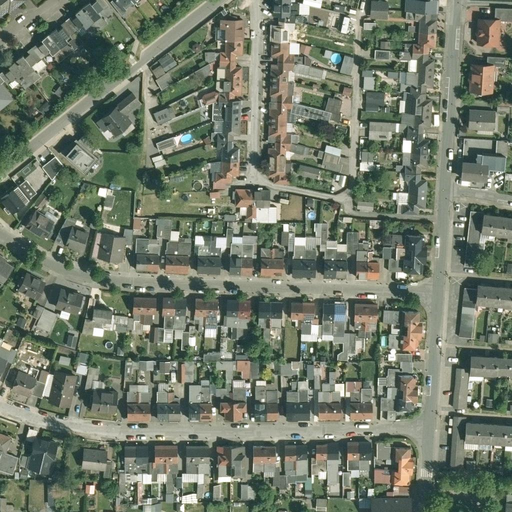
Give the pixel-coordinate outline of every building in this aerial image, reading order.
[(0,0),(0,14),(14,3),(16,5),(21,0),(0,0)] [(97,0),(95,0),(93,3),(90,0),(83,6),(101,28),(109,21),(100,9),(103,7),(97,0)] [(109,4),(106,0),(97,0),(103,7),(104,8),(109,4)] [(289,0),(273,0),(273,12),(280,13),(280,19),(289,20),(289,12),(289,0)] [(388,0),(382,0),(371,0),(371,7),(372,7),(387,8),(388,0)] [(420,0),(421,2),(407,1),(406,9),(430,11),(430,5),(437,5),(437,0),(420,0)] [(345,5),(335,2),(334,8),(343,11),(345,5)] [(101,28),(83,6),(76,12),(78,14),(73,18),(79,26),(83,23),(92,35),(101,28)] [(511,6),(495,6),(495,18),(499,18),(499,19),(511,19),(511,6)] [(387,8),(372,7),(372,15),(387,16),(387,8)] [(430,11),(406,9),(405,18),(420,19),(419,30),(435,31),(436,11),(430,11)] [(236,15),(229,14),(227,17),(221,17),(221,25),(221,26),(227,26),(226,38),(242,39),(243,39),(243,18),(237,18),(236,15)] [(340,29),(345,30),(349,15),(344,14),(340,29)] [(73,18),(71,15),(67,19),(76,31),(80,27),(79,26),(73,18)] [(495,18),(479,17),(479,25),(477,27),(476,32),(478,34),(478,41),(498,42),(499,19),(499,18),(495,18)] [(76,31),(67,19),(61,23),(63,25),(69,33),(71,35),(76,31)] [(289,20),(280,19),(279,26),(273,25),(272,39),(288,40),(289,27),(289,20)] [(58,30),(56,27),(50,32),(67,54),(75,48),(66,36),(69,33),(63,25),(58,30)] [(221,26),(221,25),(218,25),(217,38),(226,38),(227,26),(221,26)] [(435,31),(419,30),(418,42),(418,50),(427,51),(428,45),(434,45),(435,31)] [(50,32),(42,38),(44,41),(39,44),(46,52),(49,49),(58,61),(67,54),(50,32)] [(242,39),(226,38),(226,50),(220,50),(220,58),(235,58),(235,52),(242,52),(242,39)] [(272,39),(272,53),(278,53),(278,59),(293,60),(293,54),(293,52),(288,52),(288,40),(272,39)] [(308,52),(310,43),(301,41),(298,49),(308,52)] [(39,44),(37,42),(33,45),(42,57),(47,54),(46,52),(39,44)] [(348,51),(350,44),(340,42),(338,49),(348,51)] [(42,57),(33,45),(28,49),(36,60),(37,61),(42,57)] [(388,48),(375,47),(374,56),(388,57),(388,48)] [(412,50),(400,49),(399,58),(409,58),(417,58),(418,50),(412,50)] [(427,51),(418,50),(417,58),(417,70),(433,71),(434,59),(427,58),(427,51)] [(30,52),(25,56),(23,54),(16,59),(34,81),(42,74),(33,62),(36,60),(30,52)] [(175,62),(169,52),(160,58),(166,68),(175,62)] [(349,72),(353,55),(343,52),(339,69),(349,72)] [(302,54),(293,54),(293,60),(302,62),(302,54)] [(505,56),(487,54),(487,63),(492,64),(505,65),(505,56)] [(235,58),(220,58),(220,65),(218,65),(218,78),(225,78),(230,78),(241,79),(241,65),(235,65),(235,58)] [(417,58),(409,58),(408,70),(417,70),(417,58)] [(34,81),(16,59),(9,65),(10,67),(6,71),(12,78),(16,75),(25,87),(34,81)] [(293,60),(278,59),(278,63),(272,63),(271,79),(287,80),(287,68),(292,68),(293,68),(293,60)] [(293,60),(293,68),(292,68),(292,69),(307,73),(309,64),(302,62),(293,60)] [(209,61),(196,69),(200,75),(203,75),(207,73),(209,69),(209,61)] [(487,63),(472,62),(471,88),(491,89),(492,64),(487,63)] [(322,67),(309,64),(307,73),(320,76),(322,67)] [(362,67),(362,86),(374,86),(375,73),(371,73),(372,67),(362,67)] [(6,71),(5,68),(0,71),(0,72),(5,79),(9,84),(14,80),(12,78),(6,71)] [(433,71),(417,70),(416,83),(415,90),(425,91),(425,84),(432,85),(433,71)] [(170,74),(158,81),(162,87),(174,80),(170,74)] [(225,78),(218,78),(216,79),(216,89),(204,93),(203,96),(205,103),(200,104),(200,105),(216,99),(216,98),(219,99),(219,98),(234,98),(234,92),(241,92),(241,79),(230,78),(225,78)] [(287,80),(271,79),(271,93),(277,93),(277,99),(292,100),(292,99),(302,100),(303,94),(292,92),(286,92),(287,80)] [(0,82),(0,106),(5,102),(3,99),(9,94),(0,83),(0,82)] [(55,90),(60,95),(65,90),(59,85),(55,90)] [(378,90),(366,90),(366,102),(377,102),(378,90)] [(415,90),(410,90),(409,97),(407,97),(406,110),(414,110),(430,111),(431,98),(424,97),(425,91),(415,90)] [(133,91),(122,99),(130,109),(141,101),(133,91)] [(234,98),(219,98),(219,99),(218,106),(224,106),(223,118),(224,118),(240,119),(240,105),(234,105),(234,98)] [(292,100),(277,99),(277,100),(270,99),(270,100),(271,100),(271,105),(270,105),(269,119),(286,120),(286,108),(291,108),(290,110),(291,110),(291,109),(296,110),(296,111),(328,120),(329,117),(331,110),(311,105),(292,100)] [(121,110),(116,104),(103,115),(110,124),(109,124),(110,125),(110,124),(117,129),(121,126),(121,127),(121,128),(132,120),(123,109),(121,110)] [(167,106),(154,111),(159,122),(172,116),(167,106)] [(495,109),(470,106),(468,124),(494,126),(495,109)] [(340,112),(331,110),(329,117),(339,119),(340,112)] [(430,111),(414,110),(413,123),(413,130),(422,131),(423,125),(429,125),(430,111)] [(240,119),(224,118),(223,130),(223,138),(232,139),(233,132),(239,132),(240,119)] [(286,120),(269,119),(269,133),(270,133),(270,139),(269,138),(269,139),(275,139),(285,140),(285,132),(286,120)] [(389,121),(369,120),(369,128),(389,129),(389,121)] [(389,129),(369,128),(369,135),(388,137),(389,129)] [(422,131),(413,130),(412,138),(412,150),(428,151),(429,138),(422,138),(422,131)] [(96,144),(84,131),(78,139),(90,149),(96,144)] [(297,133),(285,132),(285,140),(291,140),(297,142),(297,133)] [(173,134),(156,140),(159,148),(176,142),(173,134)] [(232,139),(223,138),(223,146),(222,158),(238,159),(239,145),(232,145),(232,139)] [(285,140),(275,139),(275,145),(268,145),(268,159),(285,160),(285,148),(291,148),(291,140),(285,140)] [(94,155),(76,140),(65,152),(83,168),(94,155)] [(297,142),(291,140),(291,148),(295,148),(295,149),(303,152),(305,144),(297,142)] [(341,146),(327,142),(325,149),(340,153),(341,146)] [(325,149),(319,147),(317,154),(323,156),(325,149)] [(359,167),(375,167),(375,160),(372,160),(372,148),(360,148),(359,167)] [(340,153),(325,149),(323,156),(322,161),(326,162),(325,165),(340,168),(342,161),(338,161),(340,153)] [(428,151),(412,150),(411,163),(410,170),(420,171),(420,165),(427,165),(428,151)] [(500,153),(482,151),(481,162),(487,163),(500,164),(504,164),(505,154),(505,153),(500,153)] [(55,152),(42,163),(53,177),(63,162),(55,152)] [(238,159),(222,158),(222,171),(216,170),(216,178),(231,179),(231,172),(238,172),(238,159)] [(285,160),(268,159),(268,173),(274,173),(274,180),(290,181),(290,172),(285,172),(285,160)] [(399,175),(404,175),(404,161),(394,161),(394,168),(399,168),(399,175)] [(481,162),(462,161),(461,174),(486,176),(487,163),(481,162)] [(319,168),(299,163),(298,171),(318,175),(319,168)] [(420,171),(410,170),(410,178),(409,190),(425,191),(426,179),(419,178),(420,171)] [(26,177),(19,182),(30,195),(36,189),(26,177)] [(18,183),(2,196),(12,209),(29,196),(18,183)] [(253,187),(236,187),(236,190),(236,196),(236,203),(247,203),(247,216),(252,216),(253,187)] [(268,188),(253,187),(252,216),(257,216),(258,204),(268,204),(268,188)] [(42,190),(35,200),(41,205),(49,196),(42,190)] [(425,191),(409,190),(408,203),(403,202),(402,210),(417,211),(418,204),(424,205),(425,191)] [(114,193),(108,192),(105,203),(112,205),(114,193)] [(356,198),(356,207),(372,207),(372,198),(356,198)] [(54,219),(36,208),(26,223),(44,235),(54,219)] [(484,210),(471,208),(469,221),(481,222),(482,222),(483,212),(484,210)] [(497,214),(483,212),(482,222),(481,229),(495,231),(497,214)] [(510,215),(497,214),(495,231),(508,233),(510,215)] [(64,221),(55,238),(66,242),(66,241),(72,224),(64,221)] [(88,230),(72,224),(66,241),(73,244),(73,246),(82,249),(88,230)] [(134,226),(125,225),(124,234),(123,241),(132,242),(134,226)] [(98,229),(92,254),(100,255),(100,254),(102,254),(105,239),(102,239),(104,231),(98,229)] [(495,231),(481,229),(480,238),(484,239),(485,235),(494,236),(495,231)] [(124,234),(104,230),(104,231),(102,239),(105,239),(102,254),(100,254),(100,255),(120,259),(123,241),(124,234)] [(420,233),(406,232),(406,234),(405,245),(412,245),(412,243),(423,244),(423,243),(424,237),(425,236),(425,234),(424,233),(422,232),(420,233)] [(406,234),(393,233),(392,236),(392,242),(392,244),(397,245),(405,245),(406,234)] [(236,247),(231,247),(231,254),(230,254),(230,270),(241,271),(242,245),(242,240),(243,234),(237,234),(236,247)] [(179,240),(168,239),(166,268),(177,268),(178,252),(179,242),(179,240)] [(254,241),(242,240),(242,245),(241,271),(252,271),(254,241)] [(149,241),(138,241),(137,251),(148,252),(149,241)] [(160,242),(149,241),(148,252),(159,252),(160,242)] [(358,248),(357,248),(357,251),(357,259),(356,259),(356,274),(367,275),(367,274),(368,259),(368,249),(368,241),(363,241),(362,248),(358,248)] [(185,243),(179,242),(178,252),(189,253),(189,249),(182,249),(183,245),(185,245),(185,243)] [(305,242),(294,242),(294,253),(293,253),(292,272),(303,273),(303,272),(304,272),(305,242)] [(316,247),(305,246),(305,242),(304,272),(303,272),(303,273),(315,273),(316,247)] [(199,243),(198,269),(209,269),(210,244),(204,244),(199,243)] [(216,244),(210,244),(209,269),(220,270),(220,269),(222,243),(216,243),(216,244)] [(423,244),(412,243),(412,245),(411,257),(412,257),(411,259),(422,260),(423,260),(425,261),(426,243),(423,243),(423,244)] [(336,245),(325,244),(324,273),(335,274),(336,248),(336,245)] [(405,245),(397,245),(396,256),(405,256),(411,257),(412,245),(405,245)] [(279,246),(273,246),(272,256),(283,256),(283,252),(280,252),(280,249),(279,249),(279,246)] [(346,248),(336,248),(335,274),(346,274),(347,258),(347,251),(346,251),(346,248)] [(148,252),(137,251),(136,267),(147,267),(148,252)] [(159,252),(148,252),(147,267),(158,267),(159,252)] [(189,253),(178,252),(177,268),(188,269),(189,253)] [(0,284),(14,263),(0,254),(0,284)] [(268,256),(261,256),(261,271),(272,271),(272,256),(268,256)] [(283,256),(272,256),(272,271),(283,272),(283,256)] [(396,256),(389,256),(389,267),(398,268),(398,263),(396,263),(396,256)] [(405,256),(396,256),(396,263),(398,263),(398,268),(404,268),(405,256)] [(422,260),(411,259),(412,257),(411,257),(405,256),(404,268),(422,270),(423,260),(422,260)] [(372,259),(368,259),(367,274),(378,275),(379,260),(372,259)] [(45,280),(27,270),(19,286),(37,295),(45,280)] [(491,283),(478,282),(476,299),(476,300),(489,302),(491,283)] [(505,285),(491,283),(489,302),(503,303),(505,285)] [(511,285),(505,285),(503,303),(511,303),(511,285)] [(83,293),(61,287),(56,304),(78,310),(83,293)] [(145,295),(134,294),(133,310),(134,310),(144,310),(145,295)] [(157,295),(145,294),(145,295),(144,310),(152,310),(156,311),(157,295)] [(175,296),(164,295),(163,311),(165,311),(164,325),(165,325),(173,326),(175,296)] [(187,296),(175,296),(173,326),(185,327),(187,296)] [(206,297),(195,296),(194,317),(199,317),(198,322),(205,323),(206,297)] [(218,297),(206,297),(205,323),(205,325),(216,325),(218,297)] [(238,298),(227,298),(226,313),(237,313),(238,298)] [(249,299),(238,298),(237,313),(248,314),(249,299)] [(271,299),(260,299),(259,314),(270,314),(271,299)] [(281,299),(271,299),(270,314),(281,315),(281,299)] [(302,300),(291,300),(290,315),(295,316),(301,316),(302,300)] [(313,301),(302,300),(301,316),(311,316),(312,316),(313,301)] [(333,301),(323,301),(322,316),(323,316),(322,322),(322,331),(323,331),(332,331),(333,301)] [(344,302),(333,301),(332,331),(332,333),(343,333),(343,317),(344,317),(344,302)] [(44,305),(38,302),(33,313),(39,315),(44,305)] [(366,302),(355,302),(354,317),(355,317),(366,318),(366,302)] [(377,303),(366,302),(366,318),(369,318),(376,318),(377,303)] [(58,310),(44,305),(39,315),(36,322),(51,328),(58,310)] [(88,305),(82,330),(93,331),(94,325),(102,326),(103,318),(94,317),(93,317),(94,306),(88,305)] [(112,308),(95,306),(94,306),(93,317),(94,317),(103,318),(110,319),(111,319),(113,308),(112,308)] [(393,310),(384,309),(383,320),(393,321),(393,310)] [(403,309),(394,309),(393,310),(393,321),(401,321),(408,321),(408,319),(419,320),(419,319),(419,310),(403,309)] [(144,310),(134,310),(134,314),(135,314),(135,317),(138,317),(138,320),(144,320),(144,310)] [(152,310),(144,310),(144,320),(144,321),(151,321),(152,310)] [(237,313),(226,313),(226,323),(237,324),(237,313)] [(248,314),(237,313),(237,324),(243,324),(247,324),(248,314)] [(270,314),(259,314),(259,321),(264,322),(264,324),(265,324),(265,335),(269,335),(270,330),(270,314)] [(281,315),(270,314),(270,330),(275,330),(276,322),(274,322),(274,319),(281,319),(281,315)] [(311,316),(301,316),(301,326),(300,329),(310,330),(311,316)] [(366,318),(355,317),(354,325),(359,325),(358,335),(365,335),(365,328),(366,318)] [(419,320),(408,319),(408,321),(401,321),(401,325),(402,325),(401,332),(407,333),(407,335),(418,336),(421,336),(422,319),(419,319),(419,320)] [(68,331),(66,341),(74,343),(76,333),(68,331)] [(393,331),(390,331),(389,344),(414,345),(415,346),(416,346),(418,345),(418,343),(417,342),(418,336),(407,335),(407,333),(401,332),(396,331),(393,331)] [(17,349),(12,346),(6,357),(7,358),(13,360),(17,349)] [(60,352),(58,359),(68,362),(69,355),(60,352)] [(484,354),(471,353),(470,366),(470,371),(483,372),(484,354)] [(498,355),(484,354),(483,372),(497,373),(498,355)] [(511,355),(498,355),(497,373),(510,374),(511,355)] [(133,356),(126,356),(125,374),(132,374),(133,356)] [(235,356),(235,367),(241,367),(241,374),(249,375),(249,356),(235,356)] [(159,369),(168,369),(168,358),(159,358),(159,369)] [(258,358),(250,358),(250,368),(250,374),(258,374),(258,358)] [(90,361),(79,359),(76,370),(87,372),(90,361)] [(292,360),(281,360),(281,371),(292,371),(292,360)] [(29,373),(19,369),(13,386),(30,392),(31,391),(36,377),(29,374),(29,373)] [(60,400),(66,370),(57,369),(50,398),(60,400)] [(66,370),(60,400),(69,402),(76,373),(66,370)] [(95,371),(88,370),(85,386),(92,387),(95,371)] [(398,373),(389,372),(388,384),(393,384),(397,384),(398,373)] [(412,373),(398,372),(398,373),(397,384),(404,385),(404,382),(415,383),(415,382),(415,376),(416,375),(416,373),(415,372),(414,372),(412,373)] [(46,380),(36,377),(31,391),(42,395),(46,380)] [(415,383),(404,382),(404,385),(397,384),(393,384),(392,395),(397,395),(403,396),(403,398),(414,399),(417,399),(418,383),(415,382),(415,383)] [(207,383),(201,383),(201,389),(200,389),(200,400),(211,400),(211,389),(207,389),(207,383)] [(246,383),(233,383),(233,389),(233,399),(246,399),(246,383)] [(266,384),(256,384),(256,399),(255,399),(255,416),(267,415),(266,389),(266,387),(266,384)] [(308,385),(298,386),(298,387),(298,388),(298,415),(309,415),(309,399),(308,399),(308,385)] [(372,385),(361,385),(361,388),(361,399),(371,399),(371,396),(372,396),(372,385)] [(117,389),(94,386),(92,406),(115,409),(117,389)] [(277,387),(266,387),(266,389),(267,415),(278,415),(277,400),(277,387)] [(168,389),(158,389),(158,399),(157,399),(158,416),(169,416),(169,415),(169,396),(169,389),(169,388),(168,388),(168,389)] [(298,388),(287,388),(287,415),(298,415),(298,388)] [(324,388),(319,388),(319,400),(329,400),(329,388),(324,388)] [(340,388),(333,388),(329,388),(329,400),(340,399),(340,388)] [(361,388),(351,388),(351,399),(361,399),(361,388)] [(139,389),(128,389),(128,400),(128,416),(139,416),(139,389)] [(150,389),(139,389),(139,416),(150,416),(150,389)] [(200,389),(190,389),(190,400),(189,400),(189,415),(200,415),(200,400),(200,389)] [(230,389),(227,389),(227,391),(224,391),(224,392),(222,392),(221,392),(222,392),(222,399),(221,399),(233,399),(233,389),(230,389)] [(392,395),(388,394),(387,407),(396,408),(397,395),(392,395)] [(173,395),(169,396),(169,415),(180,415),(180,396),(173,395)] [(414,399),(403,398),(403,396),(397,395),(396,408),(413,409),(414,399)] [(233,399),(221,399),(221,407),(225,407),(225,415),(233,415),(233,399)] [(246,399),(233,399),(233,415),(242,415),(242,407),(246,407),(246,399)] [(340,399),(329,400),(330,415),(341,415),(340,399)] [(351,399),(350,399),(350,415),(361,415),(361,399),(351,399)] [(371,399),(361,399),(361,415),(372,415),(372,399),(371,399)] [(211,400),(200,400),(200,415),(211,415),(211,400)] [(329,400),(319,400),(319,415),(330,415),(329,400)] [(466,417),(454,416),(453,427),(465,428),(466,423),(466,417)] [(479,424),(466,423),(465,428),(465,434),(465,440),(465,441),(478,441),(479,424)] [(493,425),(479,424),(478,441),(492,442),(493,425)] [(506,425),(493,425),(492,442),(505,443),(506,425)] [(11,434),(0,430),(0,447),(2,449),(5,450),(6,449),(11,434)] [(59,438),(34,432),(30,450),(55,456),(59,438)] [(371,442),(360,443),(360,469),(370,469),(369,458),(371,458),(371,442)] [(148,443),(137,443),(137,444),(137,470),(142,470),(144,470),(148,470),(148,443)] [(178,443),(167,444),(167,459),(167,470),(173,470),(177,470),(177,459),(178,459),(178,443)] [(198,443),(187,443),(187,470),(198,470),(198,443)] [(209,443),(198,443),(198,470),(210,470),(209,443)] [(231,443),(219,443),(219,460),(232,460),(231,443)] [(244,443),(231,443),(232,460),(232,473),(244,473),(244,443)] [(265,443),(254,443),(254,459),(265,459),(265,443)] [(276,443),(265,443),(265,459),(265,471),(274,471),(275,471),(275,469),(275,459),(276,459),(276,443)] [(296,443),(285,443),(285,458),(286,459),(297,459),(296,443)] [(307,443),(296,443),(297,459),(307,458),(307,443)] [(328,443),(316,443),(316,458),(328,458),(328,443)] [(339,443),(328,443),(328,458),(337,458),(339,458),(339,443)] [(360,443),(348,443),(348,470),(360,469),(360,443)] [(137,444),(126,444),(126,463),(134,463),(134,467),(131,468),(131,470),(137,470),(137,444)] [(167,444),(155,444),(156,459),(167,459),(167,444)] [(411,448),(385,446),(384,459),(387,459),(400,460),(400,457),(411,458),(411,457),(414,458),(414,457),(411,457),(411,448)] [(101,449),(84,447),(82,464),(105,467),(106,467),(107,458),(108,449),(101,448),(101,449)] [(2,449),(0,456),(0,465),(13,470),(15,464),(9,462),(13,452),(6,449),(5,450),(2,449)] [(55,456),(30,450),(27,465),(52,471),(55,456)] [(19,454),(13,452),(9,462),(15,464),(19,454)] [(411,458),(400,457),(400,460),(399,464),(399,470),(399,473),(410,473),(410,474),(413,474),(414,458),(411,457),(411,458)] [(113,459),(107,458),(106,467),(105,467),(104,474),(111,474),(113,459)] [(307,458),(297,459),(297,469),(302,469),(302,467),(308,467),(307,458)] [(328,458),(316,458),(316,464),(312,464),(312,474),(320,474),(320,471),(328,471),(328,469),(328,458)] [(337,458),(328,458),(328,469),(334,469),(334,463),(337,463),(337,458)] [(167,459),(156,459),(156,464),(156,470),(158,470),(167,470),(167,459)] [(265,459),(254,459),(254,470),(265,471),(265,459)] [(297,459),(286,459),(286,463),(289,463),(289,469),(297,469),(297,459)] [(232,460),(219,460),(219,473),(232,473),(232,460)] [(410,473),(399,473),(399,470),(389,470),(389,468),(386,468),(386,470),(375,469),(375,482),(406,483),(407,484),(409,484),(411,483),(411,481),(410,480),(410,474),(410,473)] [(181,501),(196,501),(196,492),(181,492),(181,501)] [(326,510),(326,498),(316,498),(315,510),(326,510)] [(410,511),(411,498),(373,499),(372,511),(410,511)] [(143,501),(143,510),(160,509),(160,500),(143,501)]
